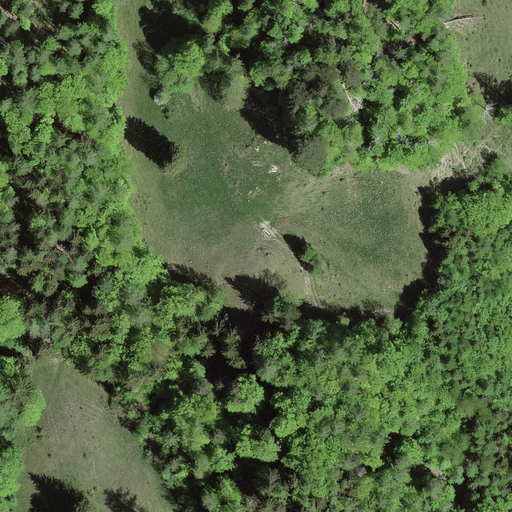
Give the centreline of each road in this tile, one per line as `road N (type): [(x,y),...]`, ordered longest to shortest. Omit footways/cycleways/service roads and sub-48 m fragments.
road 1 (track): [(462,511),(376,404),(352,390),(130,362)]
road 2 (track): [(0,326),(130,362)]
